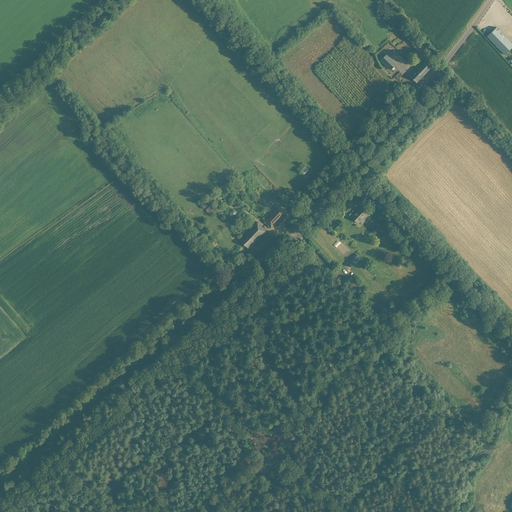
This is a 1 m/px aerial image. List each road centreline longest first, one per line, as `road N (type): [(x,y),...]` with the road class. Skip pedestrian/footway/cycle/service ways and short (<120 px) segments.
road 1 (unclassified): [(0,511),(325,205),(490,0)]
road 2 (track): [(361,165),(208,0)]
road 3 (track): [(361,165),(511,329)]
